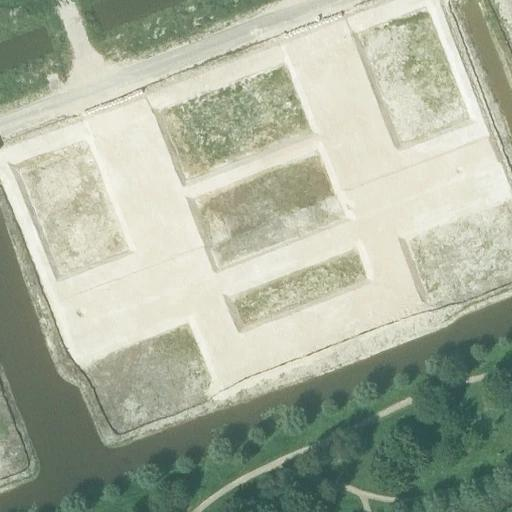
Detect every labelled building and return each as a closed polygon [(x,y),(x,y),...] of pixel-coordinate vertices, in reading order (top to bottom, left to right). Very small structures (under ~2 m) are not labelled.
[(436,16),(429,19),(433,30),(441,27),(436,16)] [(394,21),(358,34),(366,56),(402,42),(394,21)] [(441,27),(433,30),(438,41),(445,38),(441,27)] [(402,42),(366,56),(374,76),(410,62),(402,42)] [(452,57),(445,60),(449,70),(456,67),(452,57)] [(410,62),(374,76),(381,96),(418,82),(410,62)] [(456,67),(449,70),(453,81),(460,78),(456,67)] [(288,69),(269,76),(283,112),(302,105),(288,69)] [(269,76),(252,83),(265,119),(283,112),(269,76)] [(418,82),(381,96),(389,116),(426,102),(418,82)] [(252,83),(234,90),(247,126),(265,119),(252,83)] [(464,88),(457,90),(461,102),(468,99),(464,88)] [(234,90),(216,97),(230,133),(247,126),(234,90)] [(216,97),(198,104),(212,140),(230,133),(216,97)] [(426,102),(389,116),(398,138),(434,124),(426,102)] [(198,104),(180,111),(194,147),(212,140),(198,104)] [(180,111),(161,118),(175,154),(194,147),(180,111)] [(304,135),(293,139),(296,147),(307,142),(304,135)] [(86,139),(50,153),(58,175),(94,161),(86,139)] [(293,139),(282,143),(285,151),(296,147),(293,139)] [(268,149),(257,153),(260,160),(271,156),(268,149)] [(305,150),(294,155),(297,162),(308,158),(305,150)] [(257,153),(247,157),(249,164),(260,160),(257,153)] [(294,155),(283,159),(286,166),(297,162),(294,155)] [(94,161),(58,175),(66,195),(102,181),(94,161)] [(233,162),(221,167),(224,174),(235,170),(233,162)] [(265,166),(254,170),(257,177),(268,173),(265,166)] [(221,167),(210,171),(213,178),(224,174),(221,167)] [(254,170),(243,174),(245,182),(257,177),(254,170)] [(22,176),(15,179),(19,189),(27,187),(22,176)] [(196,177),(185,181),(188,188),(199,184),(196,177)] [(102,181),(66,195),(73,215),(110,201),(102,181)] [(225,181),(214,186),(216,193),(227,189),(225,181)] [(330,185),(309,193),(323,229),(344,221),(330,185)] [(214,186),(202,190),(205,197),(216,193),(214,186)] [(27,187),(19,189),(23,201),(31,198),(27,187)] [(309,193),(289,201),(303,237),(323,229),(309,193)] [(110,201),(73,215),(81,235),(118,221),(110,201)] [(289,201),(269,209),(283,245),(303,237),(289,201)] [(269,209),(249,216),(263,252),(283,245),(269,209)] [(466,232),(434,244),(441,263),(446,262),(447,265),(489,248),(481,228),(490,224),(485,212),(462,220),(466,232)] [(38,216),(30,219),(34,230),(42,227),(38,216)] [(249,216),(229,224),(242,260),(263,252),(249,216)] [(118,221),(81,235),(90,257),(126,243),(118,221)] [(229,224),(208,232),(222,268),(242,260),(229,224)] [(42,227),(34,230),(39,241),(47,239),(42,227)] [(50,247),(42,250),(47,261),(54,258),(50,247)] [(489,248),(447,265),(456,288),(484,277),(488,288),(511,279),(506,267),(498,270),(489,248)] [(133,347),(111,356),(115,368),(124,365),(132,386),(174,370),(173,366),(177,364),(170,346),(138,358),(133,347)] [(140,408),(131,411),(136,424),(159,415),(155,403),(183,392),(174,370),(132,386),(140,408)]
